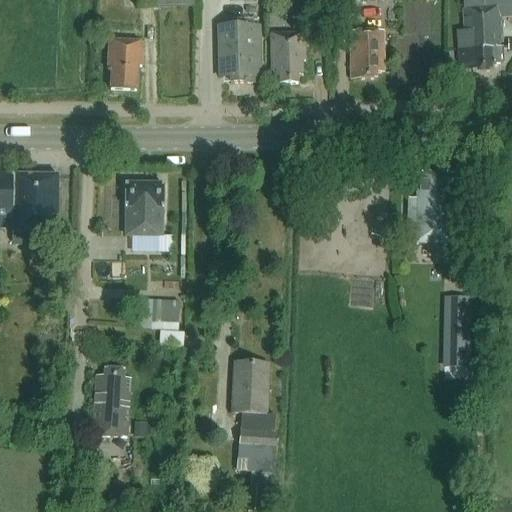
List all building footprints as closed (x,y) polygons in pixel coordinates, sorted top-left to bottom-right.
[(191,0),(137,0),(138,10),(192,8),(191,0)] [(511,0),(462,0),(464,33),(457,33),(459,73),(473,72),(473,75),(493,74),(493,66),(503,65),(501,20),(511,19),(511,0)] [(218,29),(220,80),(230,80),(230,86),(254,86),(254,78),(261,78),(260,28),(218,29)] [(383,75),(383,33),(350,34),(351,76),(358,76),(359,82),(376,82),(376,75),(383,75)] [(279,87),(298,86),(298,78),(303,78),(302,63),(305,63),(305,36),(270,36),(271,79),(279,79),(279,87)] [(107,73),(112,73),(110,92),(137,93),(138,69),(142,69),(143,45),(109,43),(107,73)] [(12,236),(19,236),(58,236),(58,178),(11,178),(4,173),(4,172),(4,169),(0,169),(0,229),(12,230),(12,236)] [(409,245),(460,246),(461,178),(418,177),(418,201),(410,201),(409,245)] [(126,210),(126,238),(162,238),(162,210),(163,210),(163,187),(126,186),(126,210)] [(72,245),(56,245),(56,269),(72,269),(72,245)] [(150,303),(137,302),(135,331),(149,332),(150,303)] [(160,332),(179,333),(180,304),(161,303),(160,332)] [(449,320),(448,366),(470,367),(472,320),(449,320)] [(267,417),(269,367),(234,365),(231,416),(242,416),(238,452),(237,474),(251,475),(250,489),(267,490),(269,477),(274,477),(278,434),(274,434),(275,418),(267,417)] [(93,436),(126,438),(129,379),(121,379),(122,372),(104,371),(103,378),(96,378),(93,436)] [(146,426),(132,425),(132,440),(145,441),(146,426)] [(250,489),(247,488),(245,511),(265,511),(267,490),(250,489)]
